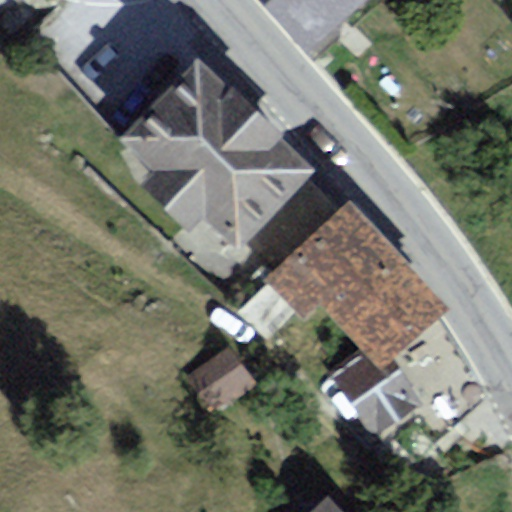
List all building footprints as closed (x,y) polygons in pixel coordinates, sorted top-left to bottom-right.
[(262,0),(298,38),(339,0),(262,0)] [(288,166),(176,66),(114,134),(149,165),(139,176),(180,213),(189,202),(226,234),(288,166)] [(418,302),(326,209),(252,282),(289,319),(307,302),(362,357),(418,302)] [(220,359),(191,382),(211,409),(241,386),(220,359)] [(322,511),(310,501),(299,511),(322,511)]
